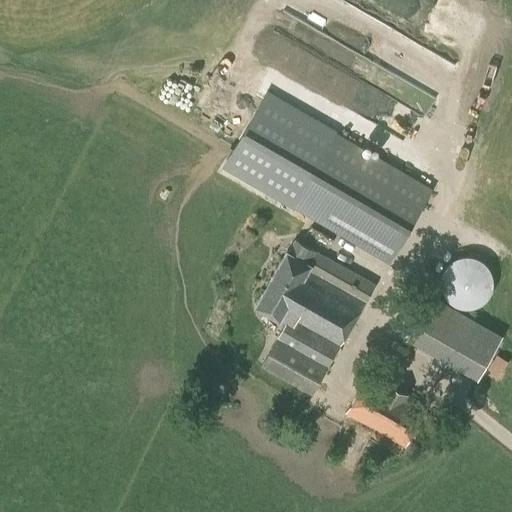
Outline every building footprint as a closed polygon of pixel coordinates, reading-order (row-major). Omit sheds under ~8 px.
[(268,92),(224,167),(294,208),(295,206),(389,261),(422,204),(430,189),(336,134),(337,132),(268,92)] [(375,284),(295,239),(289,250),(287,249),(256,306),(287,323),(262,365),(312,394),(375,284)] [(473,307),(483,303),(488,298),(491,293),(493,287),(493,281),(492,272),(489,265),(483,260),(474,255),(465,255),(458,257),(453,259),(447,264),(443,270),(442,277),(441,286),(442,292),(448,299),(453,304),(463,307),(473,307)] [(475,378),(499,332),(445,304),(431,330),(413,321),(405,337),(423,346),(421,350),(475,378)] [(499,373),(506,360),(496,354),(489,367),(499,373)] [(427,445),(440,423),(424,413),(429,404),(369,369),(345,413),(405,447),(411,435),(427,445)]
